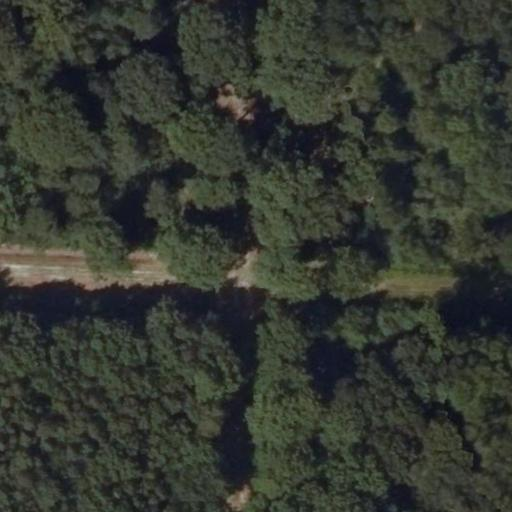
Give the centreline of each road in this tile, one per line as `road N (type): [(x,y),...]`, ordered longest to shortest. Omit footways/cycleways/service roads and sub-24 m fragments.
road 1 (track): [(219,0),(232,289),(211,511)]
road 2 (track): [(0,280),(511,300)]
